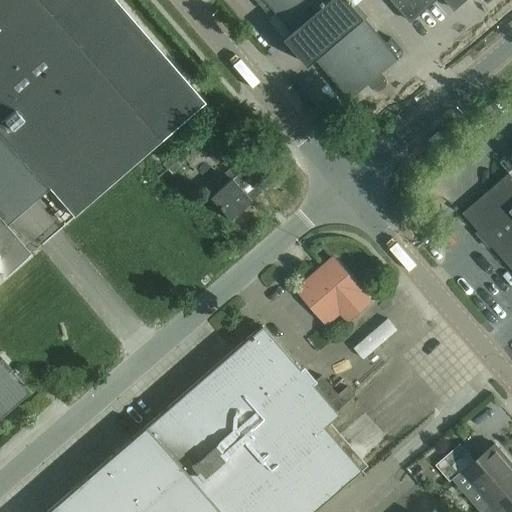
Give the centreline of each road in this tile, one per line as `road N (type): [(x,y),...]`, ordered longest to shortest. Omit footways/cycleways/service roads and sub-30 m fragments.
road 1 (unclassified): [(0,485),(345,183)]
road 2 (unclassified): [(511,377),(345,183)]
road 3 (unclassified): [(345,183),(176,0)]
road 4 (unknown): [(498,362),(339,511)]
road 5 (unclassified): [(345,183),(511,45)]
